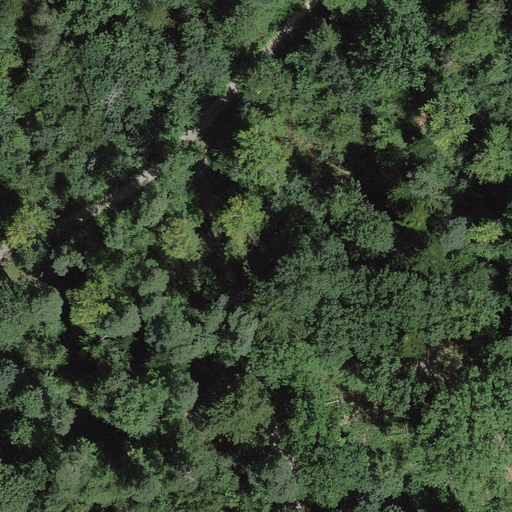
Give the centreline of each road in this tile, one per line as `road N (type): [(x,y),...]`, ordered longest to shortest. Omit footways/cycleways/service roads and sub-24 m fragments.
road 1 (track): [(0,254),(111,205),(321,0)]
road 2 (track): [(200,126),(224,270),(309,511)]
road 3 (track): [(0,273),(129,305),(257,364)]
